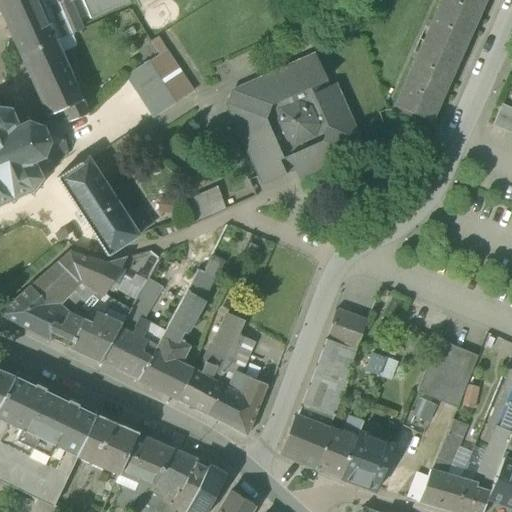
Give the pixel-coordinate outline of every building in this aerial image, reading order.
[(0,0),(0,13),(18,55),(54,39),(37,0),(0,0)] [(37,0),(54,39),(55,41),(81,30),(69,2),(68,1),(65,0),(37,0)] [(65,0),(68,1),(69,2),(74,0),(80,0),(89,20),(128,3),(126,0),(65,0)] [(442,0),(423,42),(458,57),(470,30),(472,30),(476,20),(475,20),(483,0),(442,0)] [(159,56),(147,64),(174,105),(191,93),(164,52),(168,49),(159,36),(150,42),(159,56)] [(66,120),(68,123),(87,115),(55,41),(54,39),(18,55),(46,116),(47,116),(57,112),(62,122),(66,120)] [(446,84),(458,57),(423,42),(394,107),(429,122),(442,94),(443,95),(447,85),(446,84)] [(226,105),(261,185),(282,175),(283,172),(293,167),(298,179),(353,154),(358,141),(334,85),(325,89),(322,83),(324,80),(313,55),(231,92),(226,105)] [(124,77),(151,119),(174,105),(147,64),(146,63),(124,77)] [(492,126),(503,131),(511,109),(501,105),(492,126)] [(0,204),(9,200),(11,205),(15,204),(12,199),(28,191),(30,197),(34,195),(31,190),(39,179),(39,178),(50,166),(52,166),(61,161),(64,152),(63,142),(61,141),(62,132),(58,123),(51,120),(44,124),(43,123),(39,127),(28,123),(28,117),(24,117),(24,123),(16,127),(8,110),(0,109),(0,204)] [(511,109),(503,131),(511,134),(511,109)] [(55,178),(106,256),(137,236),(86,158),(55,178)] [(185,217),(188,227),(225,211),(216,187),(180,203),(185,217)] [(104,295),(120,268),(107,263),(67,252),(0,312),(0,315),(49,341),(50,341),(50,340),(63,321),(66,322),(71,315),(91,295),(89,293),(93,289),(104,295)] [(186,291),(201,300),(212,280),(222,261),(211,256),(202,274),(196,270),(186,291)] [(91,295),(71,315),(82,320),(104,295),(93,289),(89,293),(91,295)] [(137,381),(164,394),(179,363),(187,348),(180,344),(177,342),(182,332),(185,334),(204,301),(201,300),(186,291),(164,332),(160,338),(148,360),(137,381)] [(137,381),(148,360),(146,359),(140,356),(145,342),(131,335),(135,328),(134,327),(139,319),(150,300),(138,293),(128,311),(98,362),(137,381)] [(105,315),(111,301),(104,295),(82,320),(97,327),(103,314),(105,315)] [(68,349),(98,362),(128,311),(111,301),(105,315),(103,314),(97,327),(82,320),(80,323),(68,349)] [(336,311),(325,340),(343,345),(353,317),(336,311)] [(80,323),(82,320),(71,315),(66,322),(63,321),(50,340),(58,344),(68,349),(80,323)] [(216,382),(221,370),(237,336),(242,323),(229,317),(202,375),(216,382)] [(343,345),(356,350),(356,348),(355,348),(366,322),(353,317),(343,345)] [(140,356),(146,359),(158,337),(160,338),(164,332),(139,319),(134,327),(135,328),(131,335),(145,342),(140,356)] [(254,343),(237,336),(221,370),(239,376),(240,375),(254,343)] [(322,400),(343,345),(325,340),(305,392),(322,400)] [(416,392),(456,409),(477,356),(437,340),(416,392)] [(366,371),(379,375),(385,359),(372,355),(366,371)] [(171,398),(176,400),(191,369),(179,363),(164,394),(171,398)] [(202,375),(191,369),(176,400),(205,416),(219,384),(216,382),(202,375)] [(205,416),(230,429),(250,380),(240,375),(239,376),(221,370),(216,382),(219,384),(205,416)] [(0,399),(12,378),(0,372),(0,399)] [(15,379),(12,378),(0,399),(0,420),(28,433),(26,436),(37,441),(38,438),(76,457),(95,416),(92,415),(90,421),(81,416),(78,409),(62,401),(57,403),(47,399),(45,393),(29,386),(22,388),(22,390),(12,385),(15,379)] [(22,388),(29,386),(15,379),(12,385),(22,390),(22,388)] [(259,383),(250,380),(230,429),(246,436),(265,386),(259,383)] [(466,384),(461,405),(473,409),(479,387),(466,384)] [(62,401),(45,393),(47,399),(57,403),(62,401)] [(417,399),(412,428),(428,431),(433,402),(417,399)] [(281,455),(314,469),(328,430),(334,414),(326,412),(326,413),(300,405),(281,455)] [(92,415),(78,409),(81,416),(90,421),(92,415)] [(117,475),(135,434),(96,418),(95,416),(76,457),(117,475)] [(319,471),(339,478),(358,433),(362,422),(348,417),(341,434),(328,430),(314,469),(319,471)] [(28,433),(0,420),(0,482),(39,501),(52,507),(76,457),(38,438),(37,441),(26,436),(28,433)] [(447,433),(460,438),(466,426),(452,420),(447,433)] [(486,451),(501,457),(511,432),(497,425),(486,451)] [(511,431),(511,432),(501,457),(511,461),(511,431)] [(419,503),(448,511),(459,479),(460,479),(443,474),(447,463),(450,464),(460,438),(447,433),(447,432),(431,471),(424,486),(419,503)] [(393,447),(358,433),(339,478),(375,491),(376,492),(393,447)] [(135,482),(149,488),(151,486),(173,450),(135,434),(117,475),(135,482)] [(151,486),(166,494),(177,478),(185,481),(195,460),(173,450),(151,486)] [(477,472),(492,478),(501,457),(486,451),(477,472)] [(511,461),(501,457),(492,478),(487,492),(489,492),(486,500),(511,510),(511,511),(511,461)] [(184,511),(207,467),(208,466),(195,460),(185,481),(177,478),(166,494),(173,498),(169,506),(172,508),(172,509),(177,511),(184,511)] [(218,473),(207,467),(184,511),(204,511),(220,482),(218,473)] [(449,511),(481,511),(486,500),(489,492),(487,492),(475,487),(476,484),(478,477),(469,474),(467,481),(459,479),(448,511),(449,511)] [(118,507),(130,511),(134,511),(137,508),(149,488),(135,482),(131,491),(122,486),(115,504),(114,505),(118,507)] [(137,508),(144,511),(151,511),(160,499),(166,494),(151,486),(149,488),(137,508)] [(249,511),(252,508),(228,493),(217,511),(249,511)] [(173,498),(166,494),(160,499),(151,511),(166,511),(169,506),(173,498)] [(116,511),(118,507),(114,505),(115,504),(105,500),(100,511),(116,511)]
